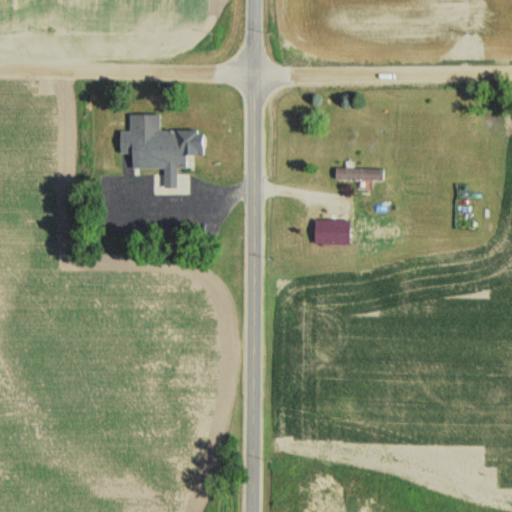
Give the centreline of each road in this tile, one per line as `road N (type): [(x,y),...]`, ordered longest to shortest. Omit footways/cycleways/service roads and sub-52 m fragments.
road 1 (residential): [(248,511),(253,0)]
road 2 (residential): [(511,75),(0,72)]
